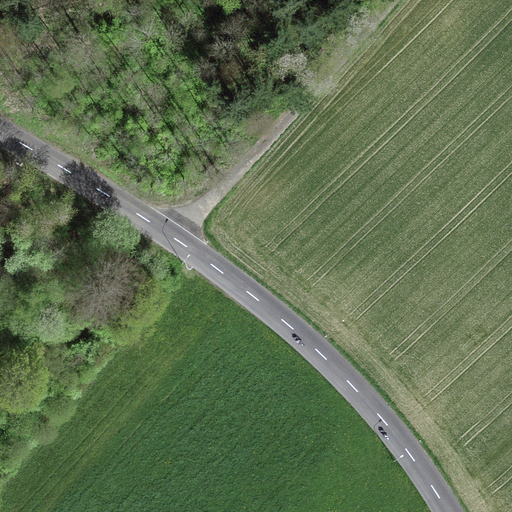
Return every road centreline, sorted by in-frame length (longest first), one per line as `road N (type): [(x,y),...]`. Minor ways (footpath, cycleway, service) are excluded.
road 1 (tertiary): [(445,511),(403,448),(285,325),(173,240),(0,132)]
road 2 (track): [(383,0),(173,240)]
